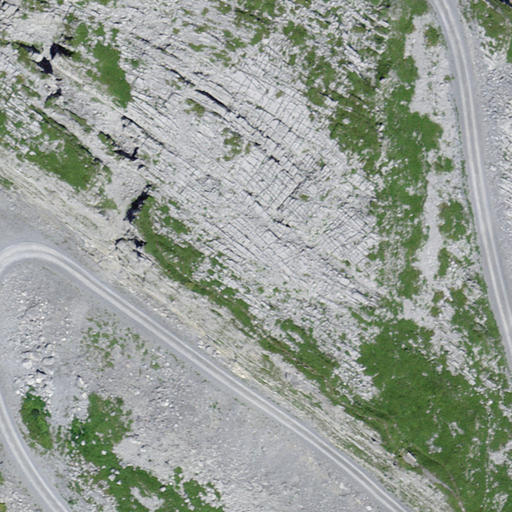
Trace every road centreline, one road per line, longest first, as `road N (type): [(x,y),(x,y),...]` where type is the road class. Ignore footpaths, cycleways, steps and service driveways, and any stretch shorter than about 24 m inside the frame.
road 1 (track): [(403,511),(325,441),(184,352),(45,247),(10,250),(0,265)]
road 2 (track): [(442,0),(470,86),(479,174),(511,323)]
